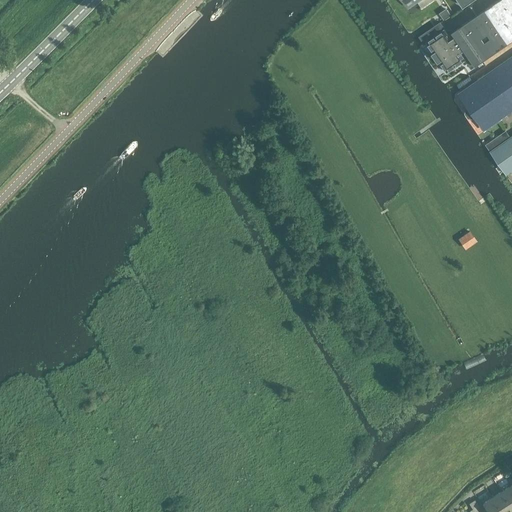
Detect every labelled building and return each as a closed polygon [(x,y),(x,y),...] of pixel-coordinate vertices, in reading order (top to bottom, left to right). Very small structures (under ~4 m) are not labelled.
[(402,0),(408,8),(418,2),(422,8),(433,0),(402,0)] [(511,0),(498,0),(485,9),(509,43),(511,41),(511,0)] [(447,8),(439,13),(444,20),(451,15),(447,8)] [(485,9),(461,26),(484,60),(509,43),(485,9)] [(441,22),(421,37),(425,43),(426,42),(447,73),(466,59),(473,68),(484,60),(461,26),(454,31),(453,30),(446,29),(441,22)] [(485,130),(498,121),(511,111),(511,56),(459,94),(469,107),(466,110),(465,114),(468,118),(472,119),(475,117),(485,130)] [(470,77),(457,85),(461,91),(473,82),(470,77)] [(511,136),(510,138),(506,132),(487,145),(507,174),(511,171),(511,136)] [(511,487),(511,485),(501,491),(511,507),(511,487)] [(511,511),(511,507),(501,491),(492,497),(500,510),(502,509),(504,511),(511,511)] [(498,511),(500,510),(492,497),(483,503),(488,511),(498,511)]
